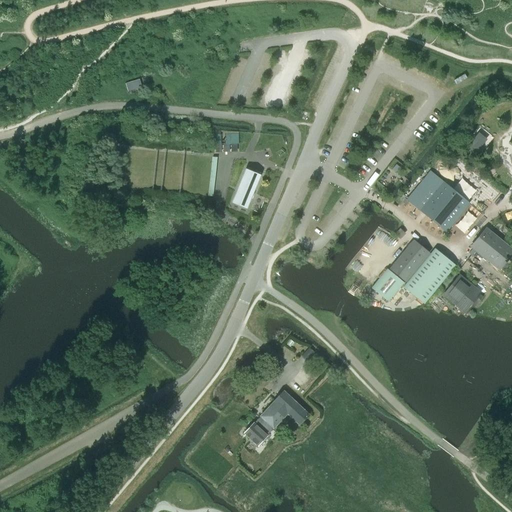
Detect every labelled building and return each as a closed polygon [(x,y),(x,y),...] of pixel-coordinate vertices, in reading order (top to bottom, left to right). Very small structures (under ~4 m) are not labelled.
[(137,79),(121,84),(124,93),(140,88),(137,79)] [(497,109),(511,109),(511,101),(498,101),(497,109)] [(239,150),(239,133),(226,133),(226,150),(239,150)] [(479,136),(470,146),(475,150),(484,140),(479,136)] [(233,202),(246,208),(259,176),(246,170),(233,202)] [(430,173),(409,200),(446,230),(467,204),(430,173)] [(468,232),(479,217),(468,209),(457,224),(468,232)] [(505,272),(511,263),(511,251),(487,231),(474,247),(477,248),(505,272)] [(406,279),(426,254),(414,243),(394,268),(406,279)] [(424,304),(456,265),(435,248),(403,287),(424,304)] [(387,269),(371,288),(388,302),(404,283),(387,269)] [(464,310),(475,296),(480,301),(483,297),(478,293),(479,292),(461,277),(446,295),(464,310)] [(309,347),(301,356),(307,362),(308,361),(312,364),(319,356),(309,347)] [(309,415),(283,391),(253,424),(251,424),(249,427),(250,428),(244,434),(258,446),(287,414),(299,425),(309,415)] [(224,449),(231,456),(233,454),(229,451),(230,450),(228,449),(230,448),(228,446),(224,449)]
